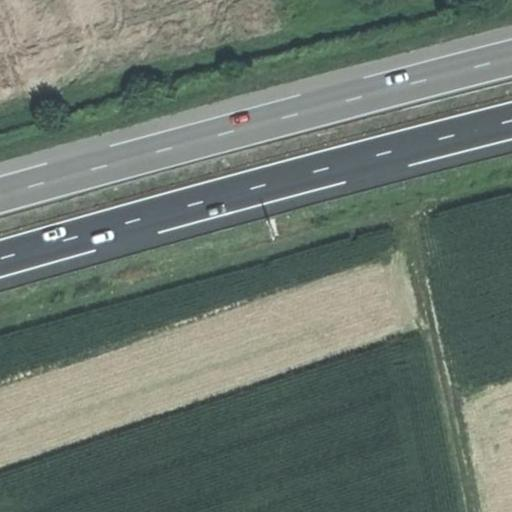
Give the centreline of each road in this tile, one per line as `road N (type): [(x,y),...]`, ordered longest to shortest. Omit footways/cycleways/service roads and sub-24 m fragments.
road 1 (track): [(0,327),(425,203),(474,511)]
road 2 (trunk): [(511,57),(0,196)]
road 3 (trunk): [(0,259),(511,120)]
